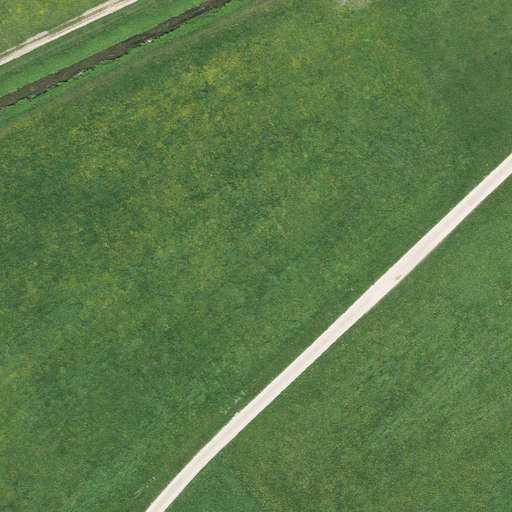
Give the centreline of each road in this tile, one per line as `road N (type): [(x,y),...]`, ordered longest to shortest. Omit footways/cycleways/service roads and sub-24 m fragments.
road 1 (track): [(511,163),(209,449),(154,511)]
road 2 (track): [(0,60),(128,0)]
